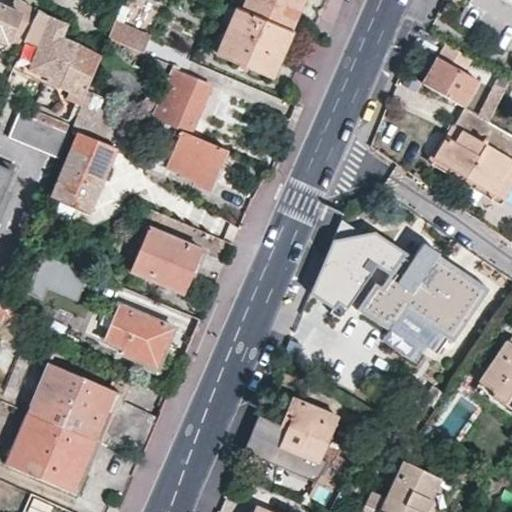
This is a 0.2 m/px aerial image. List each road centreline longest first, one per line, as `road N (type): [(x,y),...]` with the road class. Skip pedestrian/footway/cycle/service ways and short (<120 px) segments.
road 1 (secondary): [(167,511),(318,142)]
road 2 (residential): [(511,263),(388,177),(318,142)]
road 3 (secondary): [(318,142),(377,0)]
